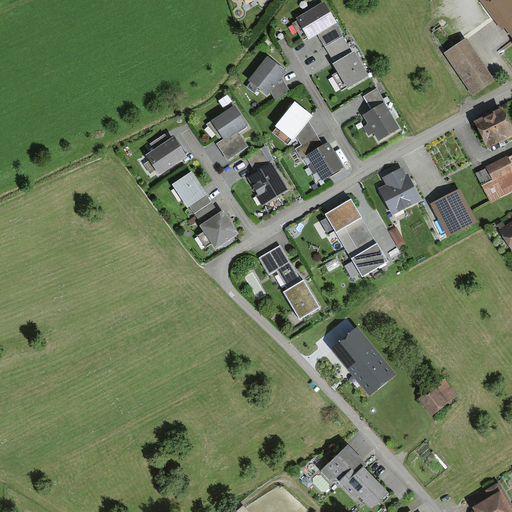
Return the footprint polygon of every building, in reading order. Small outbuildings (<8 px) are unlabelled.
[(511,0),(480,0),(502,29),(508,25),(511,30),(511,0)] [(324,5),(298,21),(309,40),(335,25),(324,5)] [(341,25),(331,31),(345,55),(355,49),(341,25)] [(467,40),(445,55),(473,96),(495,81),(467,40)] [(354,53),(334,65),(350,91),(369,80),(354,53)] [(287,73),(267,58),(247,85),(266,99),(272,93),(275,99),(288,92),(282,79),(287,73)] [(373,112),(361,119),(377,144),(399,130),(376,92),(364,98),(373,112)] [(311,118),(293,105),(275,130),(293,143),(297,138),(308,122),(311,118)] [(235,106),(211,123),(224,141),(217,146),(228,161),(248,147),(238,133),(249,125),(235,106)] [(511,124),(504,109),(475,124),(489,152),(511,139),(511,124)] [(308,155),(322,147),(308,122),(297,138),(302,146),(295,151),(301,160),(308,155)] [(154,152),(148,156),(160,175),(185,159),(173,139),(168,142),(164,136),(150,145),(154,152)] [(322,147),(308,155),(321,180),(343,169),(330,144),(322,147)] [(257,173),(247,178),(262,205),(286,191),(262,149),(248,157),(257,173)] [(511,156),(475,176),(489,203),(511,191),(511,156)] [(387,186),(379,190),(393,216),(423,201),(409,174),(404,176),(401,170),(383,179),(387,186)] [(192,174),(173,186),(188,209),(207,197),(192,174)] [(460,190),(431,205),(448,238),(477,222),(460,190)] [(362,220),(351,201),(317,220),(328,239),(362,220)] [(223,212),(200,228),(215,251),(238,235),(223,212)] [(511,223),(499,232),(511,252),(511,223)] [(383,254),(372,235),(338,254),(349,274),(383,254)] [(317,308),(280,247),(260,259),(269,275),(274,272),(285,291),(283,292),(299,319),(317,308)] [(356,330),(318,361),(365,419),(373,413),(402,449),(428,427),(408,403),(414,399),(356,330)] [(432,390),(418,400),(432,418),(445,407),(432,390)] [(345,446),(321,472),(336,486),(341,481),(373,511),(388,495),(362,470),(366,466),(345,446)] [(491,500),(473,509),(474,511),(511,511),(511,510),(498,484),(486,491),(491,500)]
